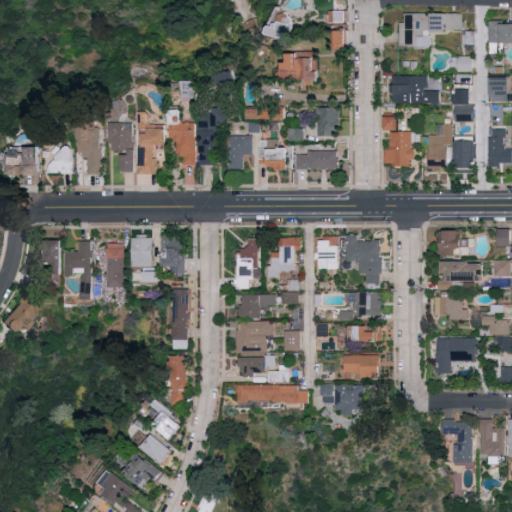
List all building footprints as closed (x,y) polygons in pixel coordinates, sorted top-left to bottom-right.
[(266,35),(274,7),(293,12),(286,40),(266,35)] [(346,22),(332,22),(332,11),(346,11),(346,22)] [(400,13),(464,13),(464,31),(430,31),(430,47),(400,47),(400,13)] [(511,21),(511,43),(489,43),(489,21),(511,21)] [(346,30),(346,47),(333,47),(333,30),(346,30)] [(317,53),(317,80),(282,80),(282,53),(317,53)] [(473,70),(452,70),(452,56),(473,56),(473,70)] [(219,95),(228,95),(228,81),(235,81),(236,72),(220,71),(219,95)] [(471,103),(455,103),(455,74),(471,74),(471,103)] [(393,75),(441,75),(441,103),(393,103),(393,75)] [(511,101),(488,101),(488,76),(511,76),(511,101)] [(454,121),(454,105),(475,105),(475,121),(454,121)] [(339,136),(318,136),(318,107),(339,107),(339,136)] [(247,119),(246,109),(271,108),(272,118),(247,119)] [(170,140),(169,109),(180,109),(180,122),(195,122),(196,164),(179,165),(178,140),(170,140)] [(219,166),(200,166),(200,149),(201,149),(201,111),(218,111),(219,166)] [(138,174),(138,112),(149,112),(149,127),(165,126),(165,150),(157,150),(157,174),(138,174)] [(399,117),(398,131),(415,132),(414,167),(384,166),(385,148),(390,149),(391,132),(384,132),(384,116),(399,117)] [(261,131),(262,121),(250,121),(250,131),(261,131)] [(121,150),(110,150),(110,122),(134,122),(134,172),(121,172),(121,150)] [(101,173),(90,173),(90,155),(78,155),(78,124),(101,124),(101,173)] [(474,140),(475,168),(452,169),(452,170),(428,170),(428,135),(437,135),(437,124),(453,124),(453,140),(474,140)] [(291,140),(305,139),(305,126),(291,126),(291,140)] [(253,157),(243,157),(243,169),(229,169),(229,136),(253,136),(253,157)] [(502,136),(502,147),(511,147),(511,167),(489,166),(489,136),(502,136)] [(276,148),(287,148),(287,169),(261,169),(261,140),(276,140),(276,148)] [(40,174),(9,174),(9,155),(24,155),(24,146),(40,146),(40,174)] [(52,173),(52,146),(74,146),(74,173),(52,173)] [(338,169),(297,169),(297,150),(338,150),(338,169)] [(496,229),(511,229),(511,246),(496,246),(496,229)] [(440,230),(467,230),(467,255),(440,255),(440,230)] [(152,266),(132,266),(132,235),(152,235),(152,266)] [(366,284),(367,274),(360,274),(360,261),(347,261),(348,235),(359,235),(359,241),(382,241),(382,284),(366,284)] [(163,236),(185,236),(185,274),(172,274),(172,266),(163,266),(163,236)] [(338,269),(317,269),(317,236),(338,236),(338,269)] [(270,253),(281,253),(280,238),(299,237),(300,273),(270,274),(270,253)] [(260,279),(249,279),(250,289),(238,289),(237,249),(248,249),(248,239),(259,238),(260,279)] [(61,240),(61,272),(41,272),(41,240),(61,240)] [(91,240),(91,274),(65,274),(65,251),(79,251),(79,240),(91,240)] [(126,243),(126,288),(107,288),(107,243),(126,243)] [(440,289),(440,262),(485,261),(485,280),(475,280),(475,289),(440,289)] [(511,276),(495,276),(495,261),(511,261),(511,276)] [(147,280),(163,280),(164,270),(147,269),(147,280)] [(191,289),(191,349),(175,349),(175,289),(191,289)] [(349,301),(349,292),(382,292),(382,315),(357,315),(357,301),(349,301)] [(276,306),(262,306),(262,317),(242,317),(242,294),(276,294),(276,306)] [(436,297),(465,297),(465,319),(436,319),(436,297)] [(38,313),(14,334),(1,319),(25,299),(38,313)] [(490,326),(484,326),(484,317),(511,317),(511,335),(490,335),(490,326)] [(238,322),(271,322),(271,352),(238,352),(238,322)] [(329,336),(317,336),(317,324),(329,324),(329,336)] [(378,342),(354,342),(354,326),(378,326),(378,342)] [(285,351),(285,331),(301,331),(301,351),(285,351)] [(437,338),(478,338),(478,362),(453,362),(453,375),(437,375),(437,338)] [(511,338),(511,351),(500,350),(501,338),(511,338)] [(188,404),(171,404),(171,355),(188,355),(188,404)] [(380,377),(342,377),(342,355),(380,355),(380,377)] [(268,381),(268,375),(239,376),(239,357),(275,356),(276,370),(289,369),(289,380),(268,381)] [(511,368),(511,380),(501,380),(501,368),(511,368)] [(364,413),(336,414),(336,404),(321,404),(321,385),(364,384),(364,413)] [(309,386),(309,403),(238,402),(238,386),(309,386)] [(184,424),(171,416),(175,410),(158,398),(153,404),(164,412),(154,426),(173,439),(184,424)] [(473,463),(455,463),(455,434),(443,434),(443,419),(473,419),(473,463)] [(504,428),(504,463),(490,463),(490,454),(481,454),(481,419),(493,419),(493,428),(504,428)] [(140,447),(152,434),(172,452),(161,465),(140,447)] [(148,490),(124,474),(138,454),(161,470),(148,490)] [(121,508),(96,489),(111,470),(135,489),(121,508)] [(222,497),(214,511),(198,511),(209,491),(222,497)] [(89,511),(96,502),(109,511),(89,511)]
